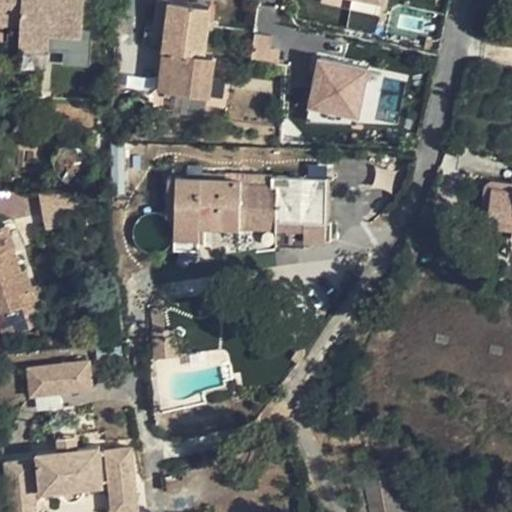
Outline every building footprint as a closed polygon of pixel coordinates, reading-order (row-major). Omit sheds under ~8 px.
[(0,0),(0,24),(24,26),(26,0),(0,0)] [(87,0),(26,0),(24,26),(23,37),(55,41),(55,37),(84,40),(87,0)] [(214,5),(173,0),(162,0),(158,30),(169,31),(167,50),(208,55),(214,5)] [(53,52),(55,41),(23,37),(22,49),(53,52)] [(217,56),(208,55),(167,50),(162,90),(211,97),(217,56)] [(363,114),(373,63),(324,53),(314,103),(363,114)] [(131,75),(120,74),(117,96),(128,98),(131,75)] [(198,248),(199,226),(199,217),(218,218),(219,226),(241,227),(241,218),(257,219),(256,227),(276,227),(276,220),(304,220),(304,228),(303,241),(325,241),(327,164),(305,164),(305,176),(272,175),(272,172),(241,171),(240,178),(167,176),(167,214),(175,215),(174,247),(198,248)] [(511,188),(493,186),(489,219),(511,221),(511,188)] [(68,193),(45,192),(44,213),(67,214),(68,193)] [(199,226),(219,226),(218,218),(199,217),(199,226)] [(241,227),(256,227),(257,219),(241,218),(241,227)] [(276,227),(304,228),(304,220),(276,220),(276,227)] [(0,311),(22,303),(29,319),(39,314),(45,305),(36,284),(32,285),(26,268),(21,270),(11,246),(15,244),(6,223),(0,225),(0,311)] [(135,247),(120,257),(131,276),(147,265),(135,247)] [(0,316),(5,329),(29,319),(22,303),(0,311),(0,316)] [(155,354),(177,353),(176,329),(154,330),(155,354)] [(28,364),(31,392),(92,386),(89,357),(28,364)] [(59,447),(37,450),(38,454),(38,455),(31,456),(31,455),(5,458),(10,503),(36,500),(34,487),(41,486),(41,489),(61,486),(62,491),(65,494),(70,497),(74,497),(78,495),(81,493),(83,487),(83,484),(103,482),(103,480),(109,479),(112,501),(137,498),(131,444),(106,447),(106,448),(99,449),(99,443),(76,445),(76,438),(59,440),(59,447)] [(363,474),(370,511),(401,511),(392,467),(363,474)] [(365,511),(359,475),(352,476),(358,511),(365,511)] [(137,498),(112,501),(113,511),(138,508),(137,498)] [(36,511),(36,500),(10,503),(11,511),(36,511)]
